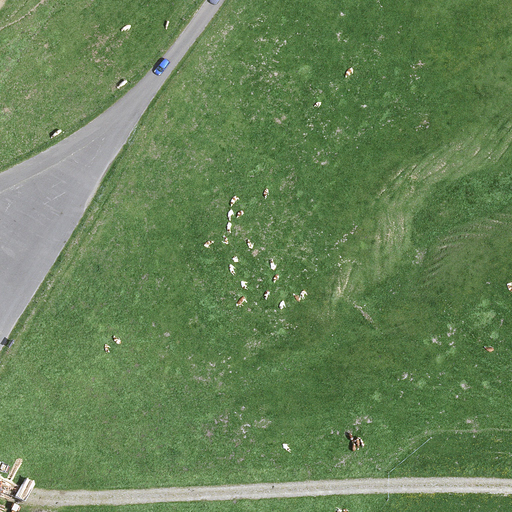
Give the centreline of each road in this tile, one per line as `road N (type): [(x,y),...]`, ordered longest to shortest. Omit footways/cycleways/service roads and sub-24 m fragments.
road 1 (track): [(0,488),(50,498),(511,484)]
road 2 (unclassified): [(215,0),(141,96)]
